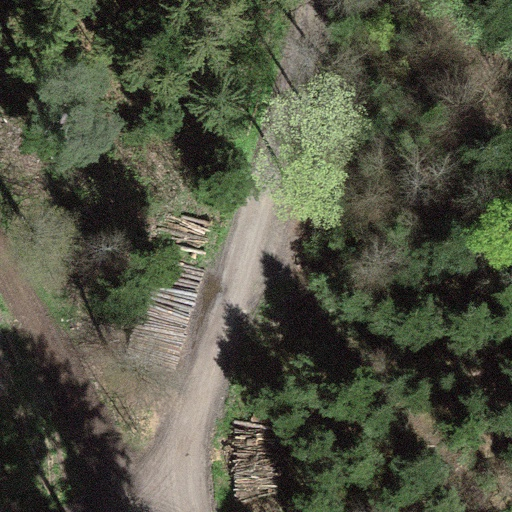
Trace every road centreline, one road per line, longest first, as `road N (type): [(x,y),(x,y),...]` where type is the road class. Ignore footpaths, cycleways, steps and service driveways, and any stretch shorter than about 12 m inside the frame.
road 1 (track): [(171,511),(217,310),(317,0)]
road 2 (track): [(0,238),(65,381),(151,511)]
